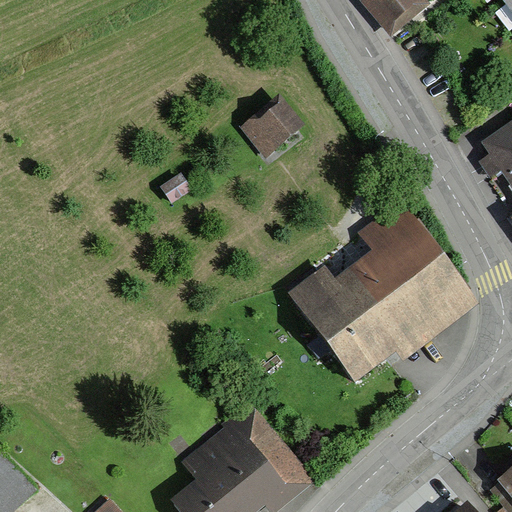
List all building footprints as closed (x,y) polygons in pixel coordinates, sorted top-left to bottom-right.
[(367,0),(389,26),(414,5),(409,0),(367,0)] [(511,0),(503,0),(511,11),(511,0)] [(271,144),(289,129),(274,111),(245,134),(248,137),(259,129),(271,144)] [(511,125),(483,146),(492,159),(485,164),(494,176),(501,172),(511,187),(507,189),(511,196),(511,213),(510,215),(511,217),(511,125)] [(178,179),(161,190),(169,203),(187,191),(178,179)] [(281,287),(348,377),(462,289),(399,205),(313,269),(310,265),(281,287)] [(306,479),(308,478),(247,405),(221,426),(227,435),(200,457),(196,453),(181,464),(199,486),(173,507),(177,511),(248,511),(278,489),(285,497),(306,479)] [(0,456),(0,511),(9,511),(32,491),(0,456)] [(511,511),(511,470),(498,482),(499,483),(489,491),(503,509),(498,511),(511,511)] [(117,511),(108,502),(97,511),(117,511)]
